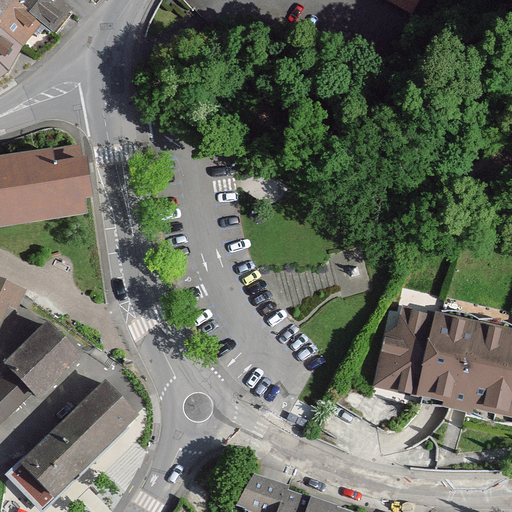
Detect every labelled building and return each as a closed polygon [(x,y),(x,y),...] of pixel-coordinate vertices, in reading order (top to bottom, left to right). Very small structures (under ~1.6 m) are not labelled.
[(11,0),(7,0),(0,9),(0,29),(21,47),(24,44),(40,23),(11,0)] [(11,0),(40,23),(51,33),(60,21),(71,8),(60,0),(11,0)] [(389,0),(411,12),(417,0),(389,0)] [(0,75),(8,70),(21,47),(0,29),(0,75)] [(79,151),(62,153),(51,154),(0,161),(0,224),(88,213),(85,197),(94,196),(88,163),(82,164),(79,151)] [(350,269),(353,277),(361,275),(359,266),(350,269)] [(0,278),(0,324),(13,295),(17,287),(0,278)] [(28,294),(17,287),(13,295),(32,307),(36,299),(34,298),(28,294)] [(451,305),(441,306),(439,315),(448,317),(452,323),(462,326),(468,322),(476,324),(479,315),(470,310),(461,307),(451,305)] [(384,355),(393,358),(388,379),(404,383),(422,388),(418,400),(419,401),(422,387),(449,394),(448,401),(458,403),(466,405),(468,400),(511,410),(511,332),(504,330),(498,334),(489,332),(485,326),(476,324),(468,322),(462,326),(452,323),(448,317),(439,315),(430,313),(424,316),(404,312),(401,325),(390,332),(384,355)] [(479,315),(476,324),(485,326),(489,332),(498,334),(504,330),(511,332),(511,321),(506,318),(495,315),(487,314),(479,315)] [(51,326),(10,364),(18,371),(25,379),(34,390),(40,395),(81,356),(66,341),(51,326)] [(384,355),(379,377),(388,379),(393,358),(384,355)] [(25,379),(18,371),(12,376),(0,387),(0,422),(29,394),(34,390),(25,379)] [(121,400),(107,385),(15,472),(43,503),(74,475),(112,438),(136,416),(121,400)] [(422,387),(419,401),(426,402),(433,402),(440,402),(448,401),(449,394),(422,387)] [(511,420),(511,410),(468,400),(466,405),(474,411),(483,416),(492,419),(502,421),(511,420)] [(288,493),(253,481),(238,503),(237,510),(245,511),(324,511),(314,509),(306,506),(286,499),(288,493)]
